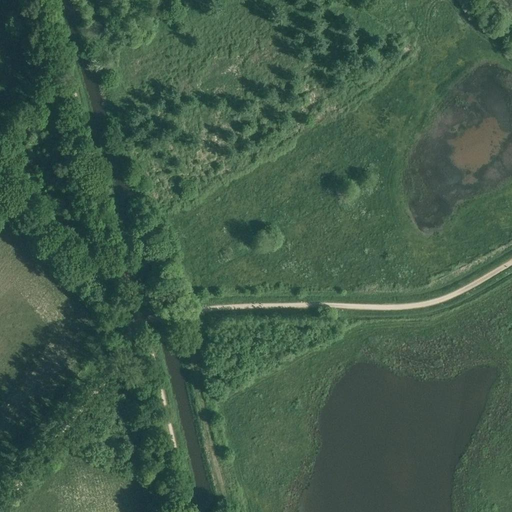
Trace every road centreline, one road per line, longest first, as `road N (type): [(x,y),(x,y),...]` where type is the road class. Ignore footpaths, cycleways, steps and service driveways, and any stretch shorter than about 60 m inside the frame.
road 1 (track): [(511,263),(448,299),(407,309),(222,307),(138,323)]
road 2 (track): [(138,323),(115,365),(0,501)]
road 3 (track): [(195,310),(197,382),(229,511)]
